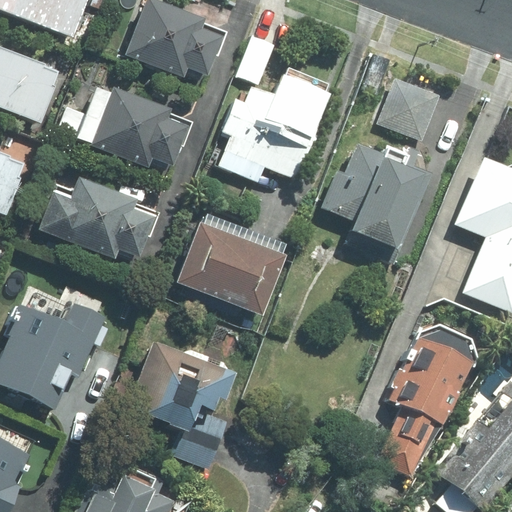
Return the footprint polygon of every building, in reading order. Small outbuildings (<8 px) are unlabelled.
[(0,0),(0,19),(63,44),(78,0),(0,0)] [(216,34),(133,5),(113,62),(196,91),(216,34)] [(268,49),(245,40),(228,81),(251,90),(268,49)] [(49,81),(0,59),(0,119),(29,131),(49,81)] [(323,104),(265,84),(257,101),(240,93),(233,109),(222,105),(210,140),(220,144),(210,168),(252,187),(257,171),(292,186),(323,104)] [(420,142),(431,101),(375,86),(364,127),(420,142)] [(180,130),(83,92),(74,115),(57,108),(47,134),(138,169),(141,162),(164,171),(180,130)] [(374,163),(347,149),(334,178),(326,175),(314,213),(345,226),(336,244),(388,263),(421,180),(404,174),(409,164),(378,153),(374,163)] [(0,205),(15,170),(0,164),(0,205)] [(511,179),(470,164),(446,228),(477,241),(454,297),(511,321),(511,179)] [(125,207),(64,183),(55,205),(42,200),(27,237),(104,268),(109,257),(126,264),(142,224),(122,216),(125,207)] [(275,265),(186,228),(165,289),(251,323),(275,265)] [(324,247),(305,238),(290,273),(309,281),(324,247)] [(57,328),(9,306),(0,326),(0,397),(60,423),(100,323),(65,309),(57,328)] [(428,336),(409,341),(379,406),(395,413),(371,460),(411,476),(460,364),(452,347),(428,336)] [(226,380),(139,348),(113,420),(168,440),(161,460),(205,476),(223,429),(200,420),(206,406),(215,408),(226,380)] [(476,511),(511,470),(511,397),(500,388),(408,496),(427,511),(476,511)] [(0,510),(19,465),(0,457),(0,510)] [(86,476),(68,511),(166,511),(170,506),(141,494),(145,484),(117,470),(109,488),(86,476)]
